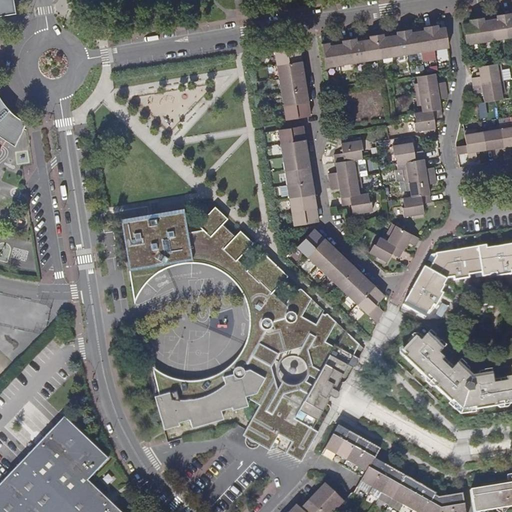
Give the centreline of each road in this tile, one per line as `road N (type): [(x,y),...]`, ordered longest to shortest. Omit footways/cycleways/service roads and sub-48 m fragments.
road 1 (residential): [(58,90),(103,376),(130,444),(182,511)]
road 2 (residential): [(305,23),(319,112),(317,164),(335,236),(393,287),(407,281),(435,232),(458,221)]
road 3 (residential): [(305,23),(82,59)]
road 4 (residential): [(450,177),(446,144),(460,78),(447,0)]
road 5 (residential): [(447,0),(305,23)]
road 6 (unknown): [(463,479),(332,420)]
